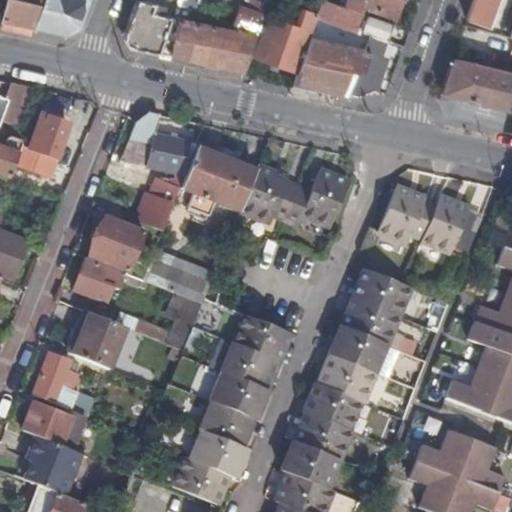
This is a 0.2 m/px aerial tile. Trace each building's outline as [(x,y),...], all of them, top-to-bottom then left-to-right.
[(3,0),(0,16),(0,19),(32,26),(34,21),(37,0),(3,0)] [(79,26),(88,0),(41,0),(34,21),(32,26),(65,34),(79,26)] [(130,47),(155,53),(169,15),(160,13),(163,4),(142,0),(135,0),(123,34),(130,47)] [(155,53),(242,72),(267,0),(243,0),(233,30),(169,15),(155,53)] [(361,25),(365,14),(360,13),(342,7),(323,0),(321,0),(316,15),(342,24),(344,19),(361,25)] [(344,0),(342,7),(360,13),(362,6),(394,17),(400,0),(344,0)] [(472,0),(467,18),(488,25),(496,0),(472,0)] [(253,55),(297,71),(308,39),(316,15),(302,10),(296,26),(268,15),(253,55)] [(387,41),(393,24),(365,14),(361,25),(359,32),(370,35),(385,41),(387,41)] [(355,70),(347,93),(357,96),(376,89),(386,60),(380,53),(385,41),(370,35),(365,51),(369,52),(362,72),(355,70)] [(293,83),(347,95),(347,93),(355,70),(362,72),(369,52),(365,51),(308,39),(297,71),(293,83)] [(499,127),(504,109),(511,84),(511,72),(452,58),(438,98),(449,117),(499,127)] [(0,174),(9,178),(13,168),(23,141),(8,135),(2,148),(0,146),(0,134),(5,122),(16,126),(30,87),(10,83),(0,110),(0,174)] [(172,202),(195,143),(154,134),(159,116),(146,113),(135,122),(120,162),(176,174),(174,179),(170,178),(168,183),(155,178),(149,193),(172,202)] [(68,125),(41,115),(29,150),(56,159),(57,158),(62,143),(66,131),(68,125)] [(240,212),(256,172),(196,149),(181,188),(192,193),(186,208),(207,216),(213,201),(240,212)] [(9,179),(26,184),(29,173),(13,168),(9,178),(9,179)] [(287,180),(258,168),(256,172),(240,212),(240,213),(269,224),(272,217),(284,222),(297,188),(286,183),(287,180)] [(310,194),(297,188),(284,222),(296,227),(300,217),(329,229),(348,184),(319,172),(310,194)] [(421,241),(435,208),(424,203),(424,201),(396,188),(377,234),(406,245),(410,236),(421,241)] [(123,204),(96,193),(92,205),(119,216),(123,204)] [(168,213),(172,202),(149,193),(137,223),(160,233),(168,213)] [(467,255),(480,220),(466,214),(468,210),(439,198),(435,208),(421,241),(421,243),(449,254),(452,249),(467,255)] [(180,217),(168,213),(160,233),(172,238),(180,217)] [(143,234),(103,218),(87,258),(127,274),(143,234)] [(26,241),(0,231),(0,274),(12,279),(26,241)] [(511,251),(505,249),(499,266),(511,271),(511,280),(497,316),(481,309),(468,340),(485,346),(468,390),(451,383),(444,399),(511,425),(511,251)] [(141,282),(147,284),(173,295),(201,306),(213,277),(153,252),(141,282)] [(140,282),(84,259),(71,292),(98,302),(95,308),(101,311),(111,288),(117,291),(121,283),(137,290),(138,288),(140,282)] [(357,303),(369,275),(363,273),(340,329),(344,331),(345,331),(357,303)] [(409,291),(369,275),(357,303),(397,320),(409,291)] [(140,282),(138,288),(144,290),(147,284),(141,282),(140,282)] [(181,352),(201,306),(173,295),(168,308),(170,309),(179,313),(176,322),(167,346),(181,352)] [(397,320),(357,303),(345,331),(384,347),(385,348),(397,320)] [(179,313),(170,309),(166,318),(176,322),(179,313)] [(115,325),(87,314),(78,338),(73,336),(67,354),(107,370),(124,329),(115,325)] [(118,316),(115,325),(124,329),(131,331),(134,323),(118,316)] [(272,362),(283,334),(244,317),(232,345),(272,362)] [(162,334),(134,323),(131,331),(159,343),(162,334)] [(344,331),(340,329),(339,329),(327,358),(329,359),(317,387),(315,387),(303,416),(305,417),(293,445),(292,444),(280,474),(285,475),(297,446),(298,447),(309,419),(308,418),(320,389),(322,390),(333,361),(332,360),(344,331)] [(384,347),(345,331),(344,331),(332,360),(333,361),(372,377),(384,347)] [(289,336),(283,334),(272,362),(260,391),(261,391),(250,420),(248,420),(237,448),(240,450),(228,479),(233,481),(257,424),(254,422),(266,393),(265,393),(289,336)] [(260,391),(272,362),(232,345),(220,374),(221,374),(260,391)] [(48,352),(31,396),(61,408),(69,411),(76,392),(71,390),(76,374),(75,374),(77,367),(73,365),(70,371),(66,370),(69,360),(48,352)] [(374,377),(372,377),(333,361),(322,390),(360,405),(362,406),(374,377)] [(261,391),(260,391),(221,374),(209,404),(248,420),(250,420),(261,391)] [(348,435),(360,405),(322,390),(320,389),(308,418),(309,419),(348,435)] [(374,406),(395,415),(398,407),(377,398),(374,406)] [(30,402),(19,431),(31,435),(69,451),(84,417),(69,411),(61,408),(59,414),(30,402)] [(200,433),(237,448),(248,420),(209,404),(208,403),(196,431),(200,433)] [(309,419),(298,447),(337,463),(339,463),(350,436),(348,435),(309,419)] [(492,449),(447,432),(439,454),(421,448),(409,480),(425,486),(425,490),(418,508),(429,511),(468,511),(472,503),(489,510),(501,479),(484,472),(492,449)] [(227,478),(228,479),(240,450),(237,448),(200,433),(188,462),(222,476),(227,478)] [(27,462),(19,481),(28,485),(62,497),(79,455),(69,451),(31,435),(22,459),(27,462)] [(297,446),(285,475),(286,476),(291,478),(325,492),(337,463),(298,447),(297,446)] [(169,488),(210,505),(222,476),(188,462),(181,460),(169,488)] [(215,507),(227,478),(222,476),(210,505),(215,507)] [(291,478),(286,476),(274,504),(279,506),(291,478)] [(291,478),(279,506),(280,507),(285,509),(292,511),(323,511),(331,495),(325,492),(291,478)] [(62,497),(28,485),(22,501),(28,503),(25,511),(78,511),(81,506),(62,497)]
